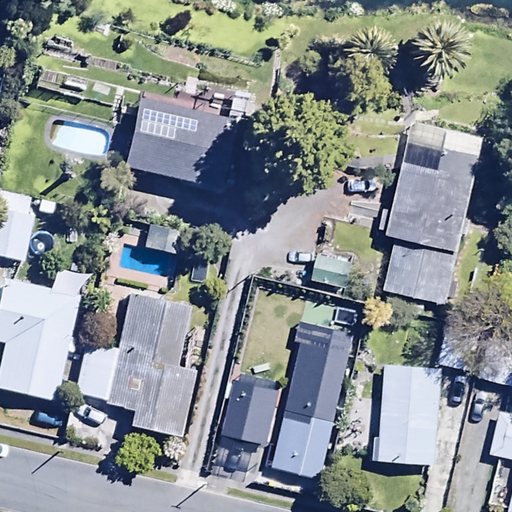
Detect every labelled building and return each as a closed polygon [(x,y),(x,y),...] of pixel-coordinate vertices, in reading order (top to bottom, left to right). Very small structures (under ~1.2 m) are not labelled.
[(131,94),(118,162),(218,181),(232,114),(131,94)] [(387,229),(385,235),(392,236),(380,289),(443,303),(481,131),(411,116),(391,207),(381,205),(377,227),(387,229)] [(0,256),(19,260),(29,213),(0,207),(0,256)] [(316,251),(309,279),(343,287),(350,260),(316,251)] [(0,387),(53,399),(76,296),(0,278),(0,387)] [(68,394),(126,407),(123,422),(175,435),(191,367),(175,363),(189,305),(127,290),(113,349),(80,341),(68,394)] [(444,336),(439,362),(469,368),(475,343),(444,336)] [(511,363),(484,354),(476,376),(511,387),(511,363)] [(437,367),(381,364),(377,437),(370,437),(368,458),(432,461),(437,367)] [(325,421),(329,404),(285,394),(269,466),(322,478),(334,423),(325,421)] [(488,454),(496,455),(486,502),(507,507),(506,511),(511,511),(511,413),(498,410),(488,454)]
